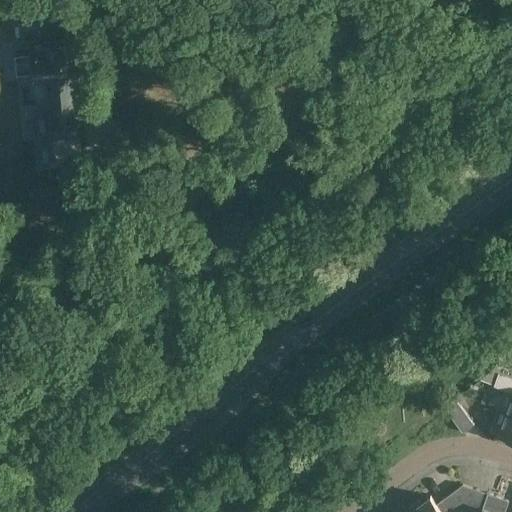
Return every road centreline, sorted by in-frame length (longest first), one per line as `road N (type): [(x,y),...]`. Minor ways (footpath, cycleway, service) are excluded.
road 1 (primary): [(74,511),(311,327),(511,186)]
road 2 (unclassified): [(0,332),(233,168)]
road 3 (residential): [(511,458),(468,446),(437,448),(349,511)]
